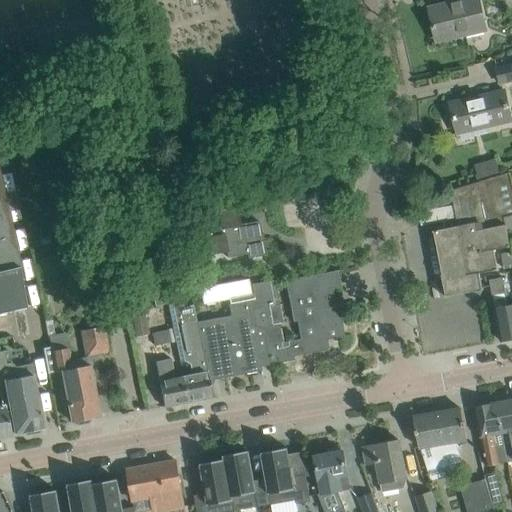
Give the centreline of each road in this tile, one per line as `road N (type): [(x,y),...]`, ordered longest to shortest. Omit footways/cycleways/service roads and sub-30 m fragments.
road 1 (tertiary): [(0,465),(403,389)]
road 2 (residential): [(403,389),(374,215),(395,125),(365,0)]
